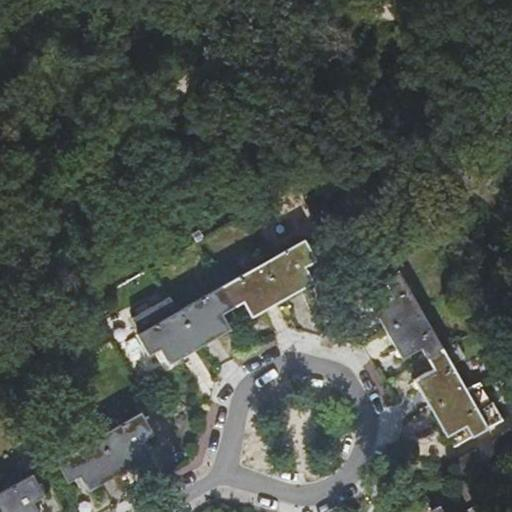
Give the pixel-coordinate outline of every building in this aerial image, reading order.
[(260,264),(281,300),(313,283),(303,267),(314,262),(303,241),(260,264)] [(260,264),(219,288),(231,309),(242,303),(250,317),(281,300),(260,264)] [(384,328),(417,309),(395,271),(380,280),(387,291),(368,301),(384,328)] [(231,309),(219,288),(178,310),(198,347),(229,329),(221,314),(231,309)] [(134,324),(174,306),(166,290),(126,308),(134,324)] [(425,360),(441,351),(417,309),(384,328),(401,358),(419,348),(425,360)] [(198,347),(178,310),(136,334),(148,355),(159,349),(167,364),(198,347)] [(429,407),(463,389),(441,351),(425,360),(430,368),(412,379),(429,407)] [(486,429),(463,389),(429,407),(445,436),(463,427),(470,437),(486,429)] [(140,412),(97,437),(118,473),(148,456),(141,440),(151,434),(140,412)] [(118,473),(97,437),(57,459),(69,482),(78,476),(88,489),(118,473)] [(30,474),(0,491),(0,511),(37,511),(33,503),(43,497),(30,474)] [(421,500),(402,511),(440,511),(436,505),(428,510),(421,500)]
